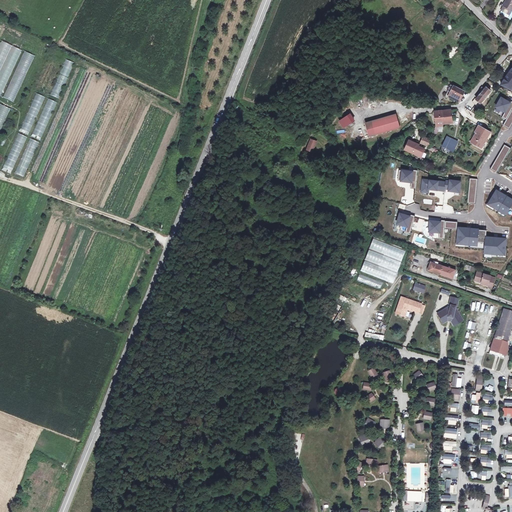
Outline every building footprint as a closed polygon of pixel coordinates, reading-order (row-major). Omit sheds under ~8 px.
[(511,0),(505,0),(503,5),(504,5),(502,8),(502,10),(509,13),(510,13),(511,9),(511,0)] [(0,40),(0,94),(2,96),(21,49),(0,40)] [(24,48),(4,98),(15,102),(35,52),(24,48)] [(60,99),(73,62),(64,59),(52,96),(60,99)] [(511,68),(501,83),(511,89),(511,88),(511,68)] [(442,88),(447,90),(450,84),(445,81),(442,88)] [(453,85),(450,84),(447,90),(444,95),(452,100),(453,98),(448,95),(453,85)] [(464,91),(453,85),(448,95),(453,98),(460,102),(464,98),(461,96),(464,91)] [(491,90),(487,87),(477,99),(475,98),(472,102),(478,106),(491,90)] [(29,135),(44,97),(35,93),(20,131),(29,135)] [(511,102),(502,97),(497,106),(506,111),(502,116),(507,119),(503,125),(510,128),(511,123),(511,100),(511,102)] [(32,136),(40,140),(57,102),(48,99),(32,136)] [(0,129),(9,108),(0,104),(0,129)] [(452,109),(444,110),(445,121),(452,120),(452,109)] [(445,121),(444,110),(435,111),(435,122),(436,122),(437,126),(445,126),(445,125),(445,121)] [(401,128),(396,114),(373,122),(377,136),(401,128)] [(356,122),(351,116),(345,120),(349,126),(356,122)] [(349,126),(345,120),(341,123),(346,129),(349,126)] [(377,136),(373,122),(367,124),(371,138),(377,136)] [(429,128),(422,123),(419,128),(426,133),(429,128)] [(490,131),(480,125),(473,137),(478,139),(476,143),(481,146),(490,131)] [(2,170),(11,174),(27,137),(17,133),(2,170)] [(433,140),(424,136),(421,142),(430,146),(433,140)] [(458,142),(447,136),(442,144),(454,150),(458,142)] [(317,140),(312,138),(306,149),(313,151),(317,140)] [(24,177),(39,143),(30,139),(15,173),(24,177)] [(426,148),(417,144),(417,143),(410,140),(406,149),(413,152),(422,156),(426,148)] [(511,147),(505,144),(491,168),(497,172),(511,147)] [(413,171),(399,169),(398,180),(412,181),(411,187),(415,188),(418,170),(413,169),(413,171)] [(471,177),(468,202),(475,203),(478,178),(471,177)] [(446,181),(430,179),(430,180),(423,180),(422,187),(429,188),(430,187),(431,187),(431,188),(445,190),(445,189),(450,189),(449,190),(460,191),(461,181),(451,179),(451,180),(446,179),(446,181)] [(486,179),(484,188),(492,190),(494,181),(486,179)] [(504,194),(497,190),(489,203),(506,213),(510,208),(511,209),(511,198),(507,196),(503,203),(500,201),(504,194)] [(410,216),(401,213),(398,223),(407,226),(405,232),(410,233),(415,215),(410,214),(410,216)] [(441,221),(431,220),(430,231),(440,232),(439,238),(444,238),(445,227),(457,228),(458,221),(445,220),(445,219),(441,219),(441,221)] [(468,228),(459,227),(458,243),(485,245),(485,252),(505,254),(506,238),(498,237),(497,246),(494,245),(494,237),(486,236),(487,229),(471,228),(470,236),(467,236),(468,228)] [(372,239),(361,272),(394,283),(405,250),(372,239)] [(440,274),(443,265),(431,262),(428,270),(440,274)] [(456,270),(443,265),(440,274),(452,278),(456,270)] [(490,275),(476,271),(475,280),(483,282),(488,283),(488,286),(492,286),(494,277),(490,276),(490,275)] [(380,289),(382,283),(361,275),(359,281),(380,289)] [(426,286),(415,283),(413,289),(417,291),(418,288),(424,290),(426,286)] [(457,298),(449,296),(447,305),(448,305),(448,306),(435,314),(439,321),(445,317),(451,318),(455,325),(462,320),(454,307),(454,306),(455,307),(457,298)] [(422,304),(401,297),(396,312),(402,315),(403,315),(405,308),(407,309),(418,313),(418,312),(422,305),(422,304)] [(332,308),(327,317),(333,321),(338,311),(332,308)] [(511,311),(504,308),(494,338),(506,343),(511,326),(511,311)] [(451,318),(445,317),(439,321),(441,323),(446,320),(450,321),(453,326),(455,325),(451,318)] [(467,325),(475,326),(476,319),(468,318),(467,325)] [(506,343),(494,338),(489,353),(505,359),(508,350),(505,348),(506,343)] [(377,372),(373,368),(368,371),(372,376),(377,372)] [(423,376),(419,371),(414,375),(418,379),(423,376)] [(461,378),(458,378),(458,374),(452,374),(452,387),(461,387),(461,378)] [(459,401),(460,389),(451,388),(451,394),(453,395),(453,400),(459,401)] [(481,394),(472,393),(471,402),(480,402),(481,394)] [(374,399),(371,394),(366,397),(369,402),(374,399)] [(492,401),(493,395),(483,394),(483,403),(488,403),(488,400),(492,401)] [(449,403),(449,412),(457,412),(457,403),(449,403)] [(446,425),(457,426),(458,415),(447,413),(446,425)] [(374,421),(368,418),(364,426),(370,429),(374,421)] [(487,429),(488,426),(492,426),(492,420),(482,420),(481,429),(487,429)] [(457,439),(457,429),(444,428),(444,438),(457,439)] [(368,442),(365,434),(359,437),(362,445),(368,442)] [(385,444),(379,438),(375,442),(381,448),(385,444)] [(452,450),(452,447),(456,447),(456,441),(443,442),(443,451),(452,450)] [(481,457),(481,466),(486,466),(486,463),(490,463),(490,457),(481,457)] [(501,472),(511,471),(511,459),(507,460),(507,464),(501,465),(501,472)] [(362,463),(357,461),(353,470),(357,472),(362,463)] [(451,485),(451,480),(445,480),(445,493),(454,493),(454,485),(451,485)] [(420,492),(408,491),(408,501),(405,501),(405,507),(413,507),(413,501),(420,501),(420,492)]
